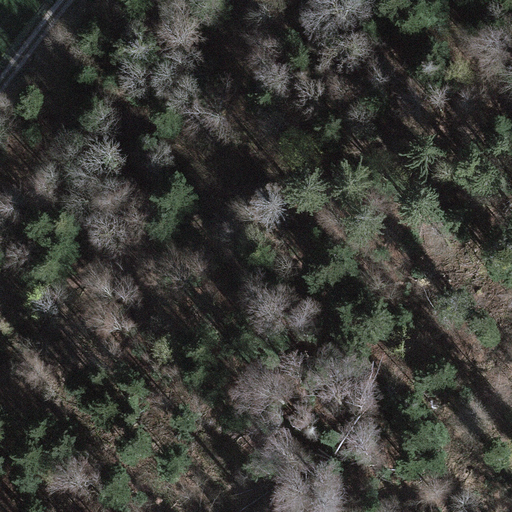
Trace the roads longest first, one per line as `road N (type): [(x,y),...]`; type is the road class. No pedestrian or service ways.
road 1 (track): [(0,325),(249,204),(511,116)]
road 2 (track): [(76,0),(0,106)]
